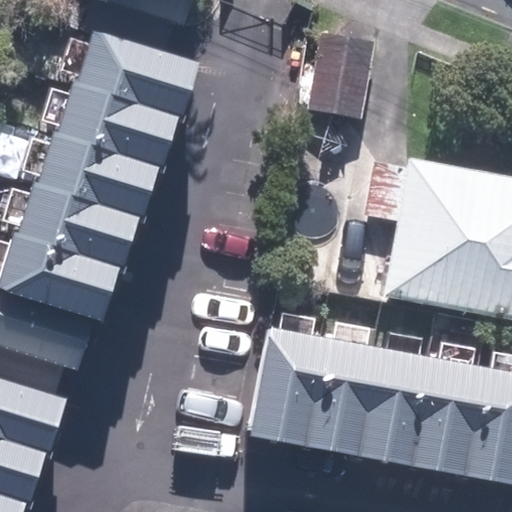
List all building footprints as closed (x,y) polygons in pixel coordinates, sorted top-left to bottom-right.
[(191,0),(104,0),(184,24),(191,0)] [(95,31),(78,85),(180,116),(184,117),(201,63),(95,31)] [(375,45),(322,38),(311,115),(365,122),(375,45)] [(74,84),(58,135),(160,166),(164,167),(180,116),(78,85),(74,84)] [(55,134),(39,186),(140,217),(144,218),(160,166),(58,135),(55,134)] [(511,177),(408,158),(382,296),(511,320),(511,177)] [(35,185),(19,235),(121,266),(125,267),(140,217),(39,186),(35,185)] [(19,235),(14,233),(0,279),(0,290),(104,322),(121,266),(19,235)] [(0,309),(0,376),(57,394),(65,368),(77,372),(88,337),(0,309)] [(511,372),(269,327),(249,432),(511,481),(511,372)] [(0,436),(48,451),(52,453),(69,398),(57,394),(0,376),(0,436)] [(0,494),(27,502),(32,504),(48,451),(0,436),(0,494)] [(0,511),(24,511),(27,502),(0,494),(0,511)]
